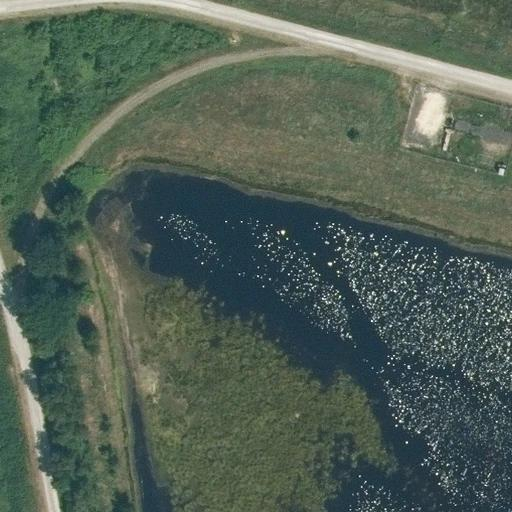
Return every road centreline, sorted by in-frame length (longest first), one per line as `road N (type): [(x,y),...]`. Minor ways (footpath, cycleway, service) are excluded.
road 1 (track): [(347,42),(223,62),(154,90),(98,133),(51,188),(25,254),(15,324),(48,511)]
road 2 (track): [(144,0),(261,19),(511,87)]
